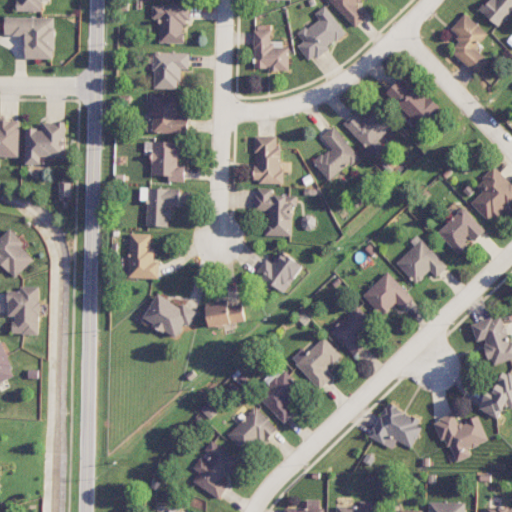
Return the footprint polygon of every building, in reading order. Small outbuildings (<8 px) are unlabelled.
[(43,11),(43,0),(18,0),(18,11),(43,11)] [(328,0),(356,27),(367,16),(357,6),(363,0),(328,0)] [(511,0),(489,0),(480,10),(499,27),(511,12),(511,0)] [(160,43),(184,43),(184,22),(190,22),(190,5),(153,4),(153,19),(160,19),(160,43)] [(298,45),(309,61),(347,34),(326,5),(315,13),(319,19),(298,33),(303,41),(298,45)] [(489,34),(465,13),(450,30),(461,39),(450,51),(478,75),(490,61),(476,48),(489,34)] [(55,59),(55,17),(6,17),(5,35),(26,35),(26,58),(55,59)] [(271,25),(254,25),(255,70),(287,69),(287,41),(271,41),(271,25)] [(154,89),(180,89),(180,69),(189,69),(190,53),(154,52),(154,89)] [(386,92),(419,127),(436,110),(403,75),(386,92)] [(153,132),(188,133),(188,116),(178,116),(178,97),(154,96),(153,132)] [(355,112),(343,124),(377,156),(387,146),(380,139),(395,123),(377,105),(363,120),(355,112)] [(26,163),(42,164),(42,157),(67,157),(67,122),(43,122),(43,128),(27,128),(26,163)] [(322,135),(331,148),(314,160),(329,180),(360,158),(336,125),(322,135)] [(282,183),(283,147),(277,146),(277,136),(256,136),(255,183),(282,183)] [(185,182),(186,164),(180,164),(180,141),(145,141),(145,150),(153,150),(152,175),(169,175),(169,181),(185,182)] [(488,220),(494,214),(498,218),(511,203),(511,183),(495,166),(476,185),(483,192),(471,203),(488,220)] [(71,197),(71,183),(60,182),(59,196),(71,197)] [(147,226),(171,226),(172,207),(185,207),(186,190),(142,188),(141,199),(148,199),(147,226)] [(295,196),(273,195),(273,189),(256,188),(256,210),(268,210),(267,235),(294,236),(295,196)] [(459,254),(473,241),(473,242),(486,230),(464,207),(438,232),(459,254)] [(35,260),(22,246),(24,243),(11,228),(0,237),(0,262),(15,278),(35,260)] [(160,278),(160,261),(155,260),(155,247),(151,247),(152,234),(131,233),(130,277),(160,278)] [(396,261),(417,284),(431,270),(437,277),(448,267),(421,237),(396,261)] [(267,259),(257,272),(284,293),(304,267),(283,251),(273,264),(267,259)] [(403,309),(414,298),(388,271),(363,296),(383,316),(397,303),(403,309)] [(40,286),(20,286),(20,291),(8,291),(8,317),(13,317),(13,334),(40,334),(40,286)] [(198,312),(183,304),(182,306),(157,293),(144,320),(177,337),(185,322),(191,325),(198,312)] [(246,321),(243,303),(229,306),(228,299),(206,303),(210,328),(246,321)] [(355,355),(369,341),(363,336),(375,322),(357,305),(331,332),(355,355)] [(511,359),(511,340),(504,314),(472,323),(477,342),(484,340),(492,365),(511,359)] [(342,355),(324,337),(307,354),(303,349),(292,359),(320,389),(332,378),(325,371),(342,355)] [(0,384),(17,377),(2,341),(0,342),(0,384)] [(285,424),(296,413),(288,404),(303,390),(281,367),(266,382),(271,387),(260,398),(285,424)] [(479,410),(500,418),(505,405),(511,407),(511,374),(502,371),(494,394),(486,391),(479,410)] [(370,437),(394,449),(397,441),(412,448),(424,422),(386,404),(370,437)] [(277,428),(257,407),(228,434),(248,455),(277,428)] [(453,463),(472,456),(469,448),(489,441),(479,416),(459,424),(455,413),(437,420),(453,463)] [(194,481),(220,499),(230,484),(225,481),(240,459),(212,440),(203,453),(204,453),(194,468),(200,472),(194,481)] [(511,511),(511,507),(501,507),(501,498),(488,498),(487,511),(511,511)] [(324,511),(324,507),(321,507),(320,500),(307,500),(307,508),(285,508),(284,511),(324,511)] [(372,511),(373,501),(359,501),(358,506),(337,506),(336,511),(372,511)] [(429,511),(466,511),(466,502),(430,501),(429,511)]
